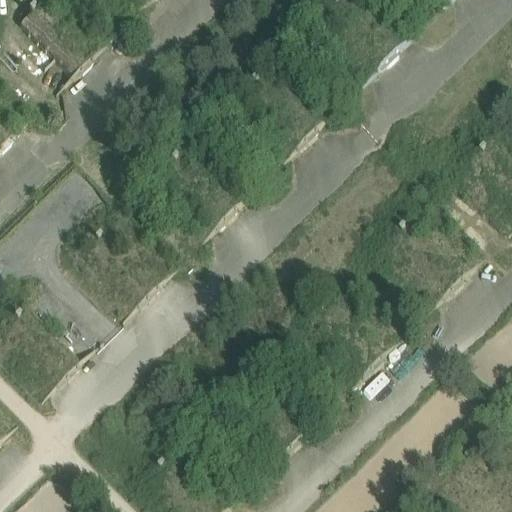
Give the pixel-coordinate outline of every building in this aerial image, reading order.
[(402,54),(350,1),(329,23),(381,76),(402,54)] [(95,62),(43,9),(21,30),(74,84),(95,62)] [(34,81),(42,74),(9,39),(1,47),(34,81)] [(322,133),(270,80),(248,101),(300,154),(322,133)] [(0,155),(15,141),(0,125),(0,155)] [(511,166),(497,151),(475,172),(511,210),(511,166)] [(242,212),(190,159),(168,180),(220,233),(242,212)] [(468,282),(416,229),(395,251),(447,304),(468,282)] [(161,290),(109,237),(87,258),(139,312),(161,290)] [(388,361),(336,308),(314,329),(366,383),(388,361)] [(81,369),(29,316),(7,337),(59,390),(81,369)] [(307,440),(255,387),(234,408),(286,461),(307,440)] [(511,511),(511,488),(482,458),(460,479),(493,511),(511,511)] [(220,511),(175,465),(153,487),(177,511),(220,511)]
